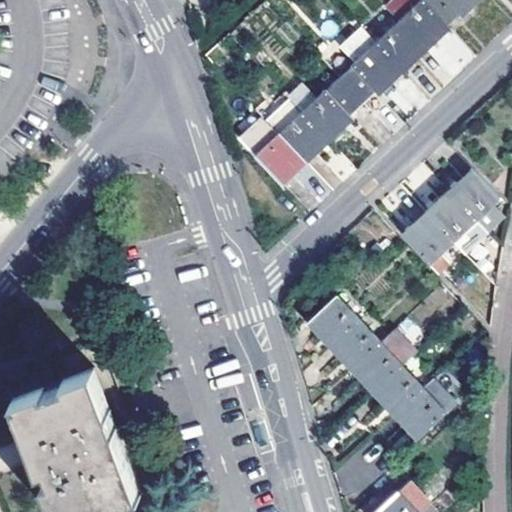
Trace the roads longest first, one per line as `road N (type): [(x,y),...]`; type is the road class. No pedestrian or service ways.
road 1 (residential): [(247,296),(511,53)]
road 2 (tertiary): [(0,272),(93,158),(136,117),(184,90)]
road 3 (residential): [(310,511),(247,296)]
road 4 (residential): [(247,296),(184,90)]
